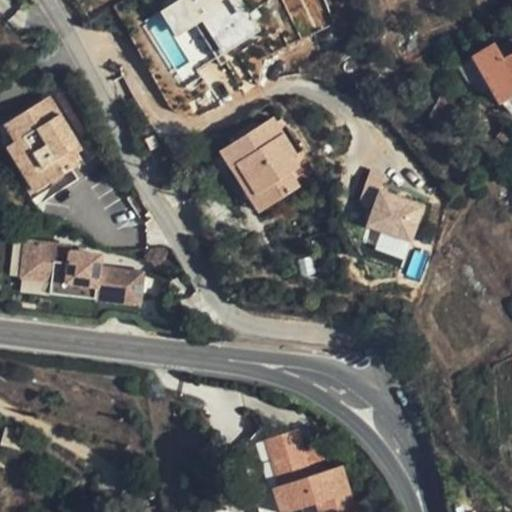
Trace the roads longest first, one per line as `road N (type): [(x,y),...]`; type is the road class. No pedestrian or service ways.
road 1 (residential): [(365,413),(383,380),(385,351),(376,340),(228,318),(46,0)]
road 2 (unclassified): [(0,331),(307,375),(365,413)]
